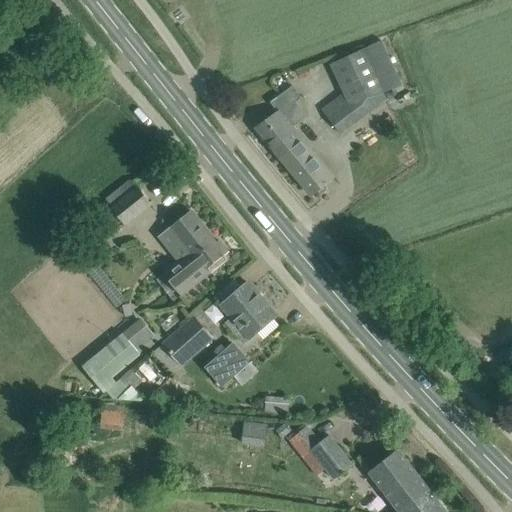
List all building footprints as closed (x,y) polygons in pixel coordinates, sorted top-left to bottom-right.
[(384,94),(363,49),(332,63),(345,91),(322,109),(340,133),(387,98),(384,94)] [(280,157),(302,140),(291,127),(305,117),(295,102),(301,98),(293,86),(275,98),(283,109),(257,128),(280,157)] [(333,177),(302,140),(280,157),(312,195),(333,177)] [(137,187),(113,207),(125,223),(150,203),(137,187)] [(164,273),(156,280),(173,301),(181,295),(182,296),(212,272),(207,267),(227,251),(219,240),(216,243),(191,212),(176,224),(161,236),(180,259),(164,273)] [(247,282),(221,305),(232,318),(226,323),(238,338),(244,332),(250,339),(276,316),(247,282)] [(213,339),(193,315),(163,343),(181,366),(182,367),(213,339)] [(94,355),(81,366),(104,393),(106,391),(108,390),(115,383),(115,382),(112,379),(129,364),(142,355),(143,356),(159,342),(140,318),(94,355)] [(218,355),(204,368),(222,387),(235,376),(251,362),(233,342),(230,344),(225,349),(218,355)] [(163,343),(153,352),(161,363),(171,374),(181,366),(163,343)] [(266,384),(262,418),(289,422),(293,388),(266,384)] [(100,427),(122,430),(124,405),(103,403),(100,427)] [(244,422),(242,443),(265,446),(267,425),(244,422)] [(328,435),(310,451),(333,480),(352,465),(328,435)] [(404,511),(431,492),(398,450),(369,473),(398,511),(397,511),(404,511)] [(446,511),(431,492),(404,511),(446,511)]
